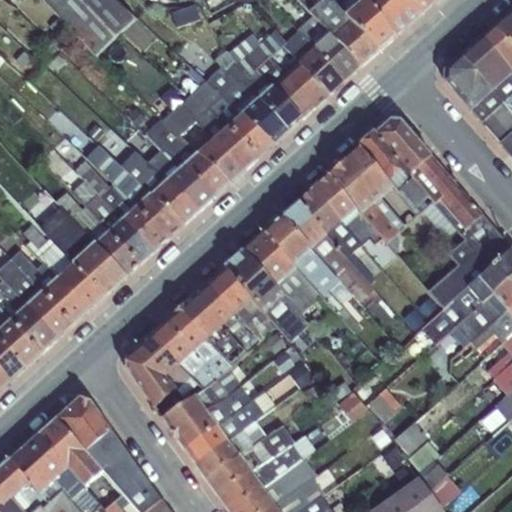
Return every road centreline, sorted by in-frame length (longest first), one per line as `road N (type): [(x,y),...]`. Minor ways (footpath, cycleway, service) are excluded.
road 1 (residential): [(401,75),(86,356)]
road 2 (residential): [(86,356),(201,511)]
road 3 (residential): [(401,75),(511,202)]
